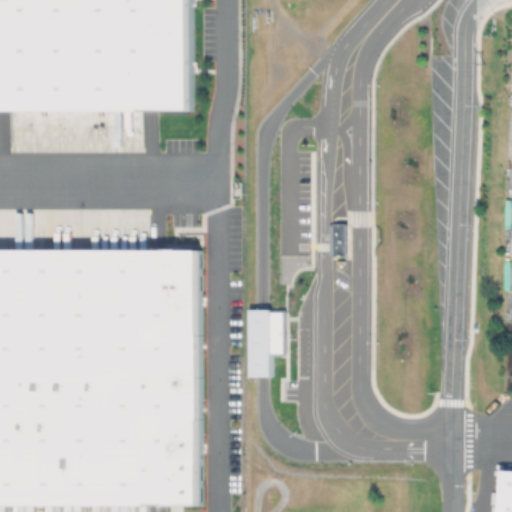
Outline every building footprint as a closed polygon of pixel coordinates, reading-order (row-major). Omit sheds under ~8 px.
[(0,0),(193,0),(193,110),(0,109),(0,0)] [(352,223),(352,256),(335,256),(335,223),(352,223)] [(0,251),(200,251),(201,505),(0,505),(0,251)] [(290,309),(289,355),(278,355),(278,375),(261,375),(253,375),(254,309),(261,309),(290,309)] [(511,511),(496,511),(498,468),(511,468),(511,511)]
